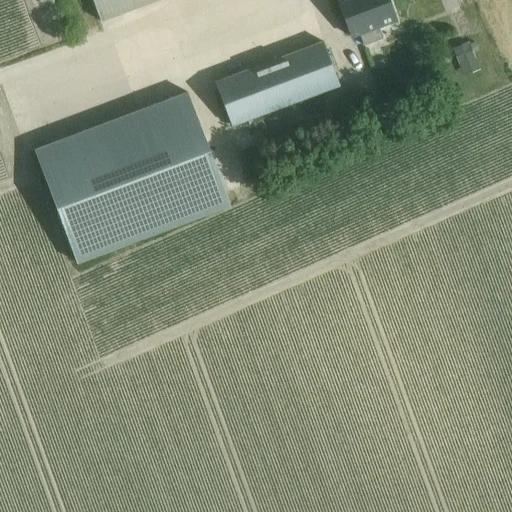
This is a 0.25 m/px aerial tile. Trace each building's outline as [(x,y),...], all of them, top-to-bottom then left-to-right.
[(91,0),(99,21),(155,0),(91,0)] [(395,20),(388,0),(336,0),(350,37),(359,33),(363,45),(382,38),(378,26),(395,20)] [(231,125),(339,85),(322,41),(214,82),(231,125)] [(135,103),(183,85),(181,78),(133,97),(135,103)] [(186,92),(33,149),(76,263),(229,206),(186,92)]
